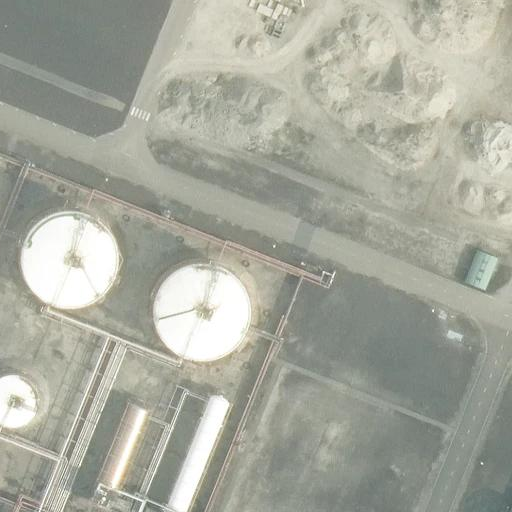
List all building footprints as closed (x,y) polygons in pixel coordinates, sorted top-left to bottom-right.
[(117,262),(117,261),(116,250),(113,241),(109,233),(102,225),(95,219),(86,215),(76,212),(69,211),(59,212),(51,214),(41,219),(35,224),(28,231),(23,239),(19,249),(18,260),(19,269),(21,278),(26,287),(31,295),(38,300),(48,306),(57,309),(66,310),(77,309),(86,307),(94,303),(103,296),(109,288),(113,280),(116,271),(117,262)] [(486,288),(497,256),(478,250),(467,281),(486,288)] [(246,311),(246,310),(245,300),(242,291),(237,282),(231,275),(223,269),(215,264),(205,261),(197,261),(188,261),(179,264),(169,269),(163,273),(156,281),(152,288),(148,298),(147,309),(147,318),(150,328),(154,337),(160,344),(167,350),(176,356),(185,359),(195,360),(206,359),(214,357),(223,352),(231,345),(237,338),(242,330),(245,321),(246,311)] [(32,402),(32,401),(31,395),(29,391),(27,388),(23,385),(20,383),(12,381),(5,382),(0,384),(0,418),(3,420),(10,422),(17,421),(20,420),(25,417),(27,414),(30,410),(31,406),(32,402)] [(188,479),(185,487),(194,490),(226,400),(208,394),(180,476),(188,479)] [(129,464),(141,404),(123,400),(110,460),(129,464)]
